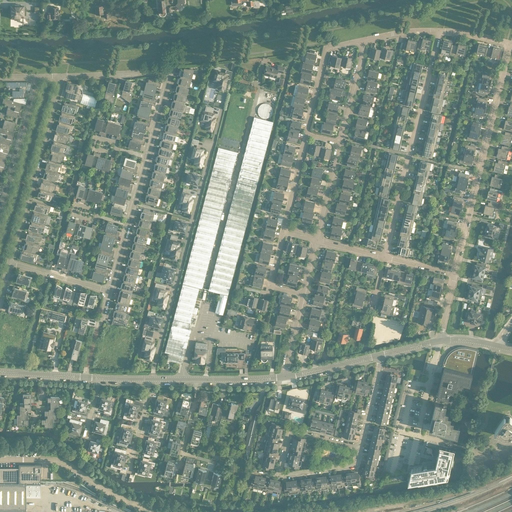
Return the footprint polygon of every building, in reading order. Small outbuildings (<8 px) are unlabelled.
[(158,0),(158,1),(158,9),(159,13),(159,14),(159,15),(160,16),(161,16),(162,16),(164,16),(165,15),(165,14),(166,13),(168,12),(167,8),(166,8),(165,5),(164,0),(163,0),(161,0),(158,0)] [(185,3),(184,0),(177,0),(177,3),(175,6),(179,9),(185,3)] [(253,8),(259,7),(259,0),(248,1),(248,7),(253,6),(253,8)] [(292,8),(301,7),(300,3),(285,6),(287,13),(293,11),(292,8)] [(105,15),(102,17),(106,23),(109,21),(112,19),(120,23),(124,15),(115,12),(115,4),(107,5),(107,12),(105,14),(105,15)] [(102,11),(102,6),(99,6),(99,5),(96,6),(95,6),(96,15),(103,14),(103,11),(102,11)] [(38,12),(38,7),(26,7),(23,7),(23,6),(11,6),(11,9),(8,9),(8,18),(14,18),(14,20),(20,20),(20,18),(23,18),(29,18),(29,20),(38,20),(38,12)] [(51,19),(58,19),(58,8),(50,8),(50,12),(51,12),(51,13),(46,13),(46,20),(51,20),(51,19)] [(432,40),(423,38),(422,43),(419,42),(417,49),(420,50),(421,49),(424,49),(425,50),(426,50),(429,51),(432,40)] [(417,42),(408,39),(407,44),(404,43),(403,50),(406,51),(406,50),(409,51),(410,51),(411,51),(414,52),(417,42)] [(453,42),(444,40),(441,53),(444,54),(445,55),(446,55),(452,56),(453,55),(454,47),(451,47),(453,42)] [(488,58),(489,51),(486,50),(487,46),(479,43),(476,54),(480,55),(481,55),(485,56),(484,58),(487,59),(488,58)] [(457,48),(454,47),(453,55),(456,55),(456,54),(460,55),(460,56),(461,55),(465,56),(467,46),(458,44),(457,48)] [(500,59),(502,49),(493,47),(492,51),(489,51),(488,58),(487,59),(486,60),(488,61),(489,58),(491,59),(491,57),(494,58),(495,59),(496,58),(500,59)] [(379,60),(380,58),(382,50),(381,50),(371,48),(369,57),(379,60)] [(390,60),(392,51),(393,51),(382,48),(381,50),(382,50),(380,58),(390,60)] [(314,65),(316,54),(307,52),(304,62),(312,64),(312,65),(314,65)] [(340,68),(341,66),(342,58),(332,56),(330,65),(340,68)] [(343,56),(342,58),(341,66),(351,68),(353,59),(343,56)] [(304,62),(303,62),(300,73),(302,73),(310,75),(310,74),(312,65),(312,64),(304,62)] [(411,69),(421,72),(423,65),(412,62),(413,62),(411,69)] [(265,69),(264,75),(276,78),(277,72),(283,73),(284,68),(278,66),(277,70),(271,68),(266,66),(265,68),(265,69)] [(181,70),(180,74),(179,75),(180,76),(180,78),(191,81),(192,82),(193,80),(191,80),(194,70),(193,69),(192,69),(191,69),(190,69),(189,69),(184,69),(183,71),(181,70)] [(421,72),(411,69),(409,76),(420,79),(419,79),(421,72)] [(440,69),(438,76),(449,78),(448,78),(450,71),(440,69),(439,69),(440,69)] [(224,88),(226,79),(229,79),(231,72),(226,70),(225,73),(215,70),(212,80),(217,81),(216,86),(218,87),(218,89),(223,91),(223,88),(224,88)] [(367,81),(368,81),(376,83),(379,72),(369,70),(367,81)] [(302,73),(299,83),(309,85),(311,75),(310,74),(310,75),(302,73)] [(483,77),(482,83),(491,86),(492,82),(491,81),(493,76),(483,74),(482,77),(483,77)] [(420,79),(409,76),(408,83),(407,83),(418,86),(419,79),(420,79)] [(449,78),(438,76),(436,83),(447,85),(448,78),(449,79),(449,78)] [(191,81),(180,78),(179,78),(177,81),(177,83),(178,84),(177,86),(188,89),(191,81)] [(336,78),(334,88),(334,89),(342,91),(343,91),(346,80),(336,78)] [(146,82),(144,89),(155,92),(157,86),(160,87),(161,83),(154,81),(154,79),(148,79),(147,82),(146,82)] [(125,81),(123,90),(122,94),(123,94),(122,97),(130,103),(135,84),(132,83),(132,82),(125,81)] [(365,91),(375,94),(378,83),(376,83),(368,81),(365,91)] [(28,82),(6,82),(6,88),(8,88),(8,89),(9,89),(9,88),(12,88),(12,97),(24,97),(24,91),(25,91),(28,82)] [(109,82),(106,91),(105,95),(106,95),(105,98),(113,104),(118,85),(115,84),(109,82)] [(418,86),(407,83),(408,83),(406,90),(416,93),(418,86)] [(447,85),(436,83),(435,90),(445,92),(447,85)] [(479,83),(478,89),(479,89),(478,92),(482,93),(485,94),(488,95),(489,89),(491,90),(491,86),(482,83),(479,83)] [(79,88),(67,84),(65,90),(68,91),(66,96),(81,101),(83,94),(82,94),(82,93),(82,92),(82,91),(82,90),(81,89),(80,88),(79,88)] [(177,86),(176,86),(175,91),(176,91),(175,94),(186,97),(188,97),(188,96),(187,96),(188,89),(177,86)] [(298,86),(296,96),(304,98),(304,99),(305,99),(308,88),(298,86)] [(342,91),(334,89),(334,88),(333,88),(330,99),(340,101),(342,91)] [(155,92),(144,89),(142,97),(143,97),(142,99),(155,102),(156,99),(153,98),(155,92)] [(416,93),(406,90),(404,97),(414,100),(416,93)] [(445,92),(435,90),(433,97),(443,99),(444,99),(443,99),(445,92),(445,93),(445,92)] [(186,97),(175,94),(174,93),(173,99),(174,99),(173,101),(173,102),(184,105),(186,105),(186,104),(185,103),(186,97)] [(365,94),(362,104),(362,105),(371,107),(372,107),(374,97),(365,94)] [(302,108),(304,99),(304,98),(296,96),(295,96),(292,106),(293,107),(302,109),(302,108)] [(414,100),(404,97),(402,104),(402,105),(413,107),(414,100)] [(443,99),(433,97),(431,104),(442,106),(443,99),(443,100),(443,99)] [(478,101),(476,107),(486,109),(487,105),(486,105),(488,100),(477,97),(476,100),(478,101)] [(8,106),(6,114),(17,117),(18,112),(19,112),(22,104),(3,98),(2,104),(4,105),(5,106),(5,105),(8,106)] [(155,102),(142,99),(142,101),(141,100),(139,108),(149,111),(150,111),(151,105),(154,106),(155,102)] [(184,105),(173,102),(173,101),(172,101),(170,107),(172,107),(171,109),(182,112),(183,113),(184,112),(182,111),(184,105)] [(336,114),(339,104),(334,103),(334,101),(331,101),(331,102),(329,102),(327,112),(328,113),(328,112),(336,114)] [(64,103),(64,105),(63,105),(61,111),(73,114),(74,113),(75,113),(76,112),(77,111),(78,106),(75,106),(69,104),(64,103)] [(359,115),(368,117),(371,107),(362,105),(362,104),(361,104),(359,115)] [(440,113),(442,106),(431,104),(430,111),(429,111),(440,114),(440,113)] [(301,119),(303,109),(302,108),(302,109),(293,107),(292,106),(287,105),(286,107),(289,108),(293,109),(291,117),(301,119)] [(397,112),(408,115),(409,108),(410,108),(399,105),(397,112)] [(213,129),(215,118),(213,117),(214,114),(212,113),(213,108),(206,107),(205,111),(202,111),(200,121),(206,122),(205,127),(207,128),(206,130),(211,131),(212,129),(213,129)] [(486,109),(476,107),(475,113),(473,113),(473,116),(483,119),(485,113),(486,109)] [(149,111),(139,108),(137,115),(138,116),(137,118),(150,121),(151,118),(148,117),(150,111),(149,111)] [(180,119),(182,112),(171,109),(170,109),(168,114),(169,115),(169,117),(180,120),(180,119)] [(6,114),(0,112),(0,118),(0,119),(1,120),(2,119),(4,120),(2,128),(13,131),(14,126),(16,126),(18,117),(17,117),(6,114)] [(74,121),(75,116),(62,112),(61,115),(60,115),(58,120),(71,124),(71,123),(72,123),(73,122),(74,122),(74,121)] [(336,114),(328,112),(328,113),(326,122),(325,123),(334,125),(335,125),(337,114),(336,114)] [(408,115),(397,112),(396,119),(406,122),(408,115)] [(441,123),(442,116),(443,116),(432,113),(431,120),(441,123)] [(178,127),(180,120),(169,117),(168,117),(166,122),(167,123),(167,125),(178,128),(179,129),(180,127),(178,127)] [(97,118),(96,123),(95,123),(95,124),(95,125),(94,125),(95,126),(95,125),(95,128),(94,129),(100,131),(99,134),(102,135),(106,122),(104,122),(104,120),(97,118)] [(232,204),(250,208),(272,122),(254,118),(232,204)] [(355,128),(356,129),(357,128),(365,130),(367,120),(358,118),(355,128)] [(505,120),(503,129),(511,130),(511,118),(508,118),(507,120),(505,120)] [(406,122),(396,119),(394,126),(404,129),(406,122)] [(135,121),(133,129),(144,132),(146,126),(149,127),(149,123),(137,120),(136,122),(135,121)] [(291,120),(289,130),(298,133),(301,122),(291,120)] [(441,123),(431,120),(429,127),(439,130),(441,123)] [(107,123),(106,122),(102,135),(105,136),(106,133),(112,134),(115,123),(108,121),(107,123)] [(481,129),(482,123),(471,121),(471,124),(472,124),(470,131),(480,133),(481,129)] [(59,122),(58,125),(57,124),(56,130),(68,133),(68,132),(69,132),(70,132),(71,131),(73,126),(59,122)] [(334,125),(325,123),(326,122),(324,122),(322,133),(331,135),(334,125)] [(121,125),(115,123),(112,134),(117,136),(116,139),(120,140),(123,127),(121,126),(121,125)] [(178,128),(167,125),(166,125),(164,130),(165,130),(164,133),(175,136),(177,136),(177,135),(176,135),(178,128)] [(404,129),(394,126),(392,133),(403,136),(404,129)] [(13,131),(2,128),(0,127),(0,133),(0,134),(0,142),(9,145),(11,140),(12,140),(14,131),(13,131)] [(439,130),(429,127),(428,127),(429,127),(427,134),(438,137),(437,137),(439,130)] [(354,139),(364,141),(366,131),(365,130),(357,128),(356,129),(354,139)] [(144,132),(133,129),(131,136),(132,137),(132,138),(144,142),(145,139),(142,138),(144,132)] [(298,133),(289,130),(286,141),(296,143),(298,133)] [(480,133),(470,131),(469,137),(468,137),(467,140),(478,142),(479,137),(480,133)] [(56,132),(56,134),(55,134),(54,136),(53,139),(65,143),(66,142),(67,142),(68,141),(69,140),(70,135),(56,132)] [(175,136),(164,133),(163,132),(162,136),(162,138),(163,138),(162,140),(162,141),(173,144),(175,144),(175,143),(174,142),(175,136)] [(506,135),(502,134),(500,143),(510,145),(511,142),(511,141),(511,140),(511,137),(511,133),(507,132),(506,135)] [(403,136),(392,133),(391,140),(401,143),(402,136),(403,136)] [(438,137),(427,134),(426,141),(425,141),(436,144),(437,137),(438,137)] [(144,142),(132,138),(131,140),(130,140),(128,147),(132,149),(133,150),(134,150),(135,150),(134,150),(135,149),(139,150),(140,144),(143,145),(144,142)] [(173,144),(162,141),(162,140),(161,140),(160,146),(161,146),(160,148),(171,151),(173,152),(173,151),(171,150),(173,144)] [(401,143),(391,140),(390,140),(391,140),(389,147),(389,148),(399,150),(400,150),(399,150),(401,143)] [(54,141),(53,144),(52,144),(50,149),(63,152),(64,152),(65,151),(66,150),(67,145),(54,141)] [(436,144),(425,141),(426,141),(424,148),(434,151),(436,144)] [(0,142),(0,157),(5,159),(5,158),(7,153),(8,154),(10,145),(9,145),(0,142)] [(286,144),(283,154),(293,156),(295,146),(286,144)] [(309,153),(319,156),(321,147),(322,146),(311,144),(309,153)] [(359,158),(362,148),(352,145),(350,155),(350,156),(358,158),(359,158)] [(466,148),(465,154),(474,157),(475,153),(476,147),(475,147),(470,146),(466,145),(465,148),(466,148)] [(503,149),(499,148),(497,157),(507,159),(508,156),(509,155),(508,154),(509,151),(510,151),(511,148),(504,146),(503,149)] [(201,165),(204,154),(202,153),(203,150),(194,147),(191,157),(195,158),(194,163),(196,164),(195,166),(200,167),(201,165)] [(221,214),(237,155),(237,152),(218,147),(217,149),(202,209),(221,214)] [(332,150),(321,147),(319,156),(319,157),(329,159),(332,150)] [(171,151),(160,148),(159,148),(157,153),(159,154),(158,156),(169,159),(170,160),(171,158),(169,158),(171,151)] [(434,151),(424,148),(422,155),(432,158),(433,158),(432,158),(434,151)] [(51,151),(50,154),(49,153),(48,159),(60,162),(60,161),(61,161),(62,161),(63,160),(63,159),(65,155),(51,151)] [(87,154),(87,155),(86,158),(86,157),(86,158),(85,158),(85,159),(85,160),(86,160),(84,164),(84,165),(91,167),(92,165),(93,166),(97,153),(94,152),(93,155),(87,154)] [(105,158),(99,157),(100,154),(97,153),(93,166),(95,166),(95,168),(102,169),(105,159),(105,158)] [(386,160),(396,162),(398,155),(388,153),(387,153),(388,153),(386,160)] [(293,156),(283,154),(281,165),(290,167),(293,156)] [(473,161),(474,157),(465,154),(463,160),(459,160),(459,163),(472,166),(473,160),(473,161)] [(356,168),(358,158),(350,156),(350,155),(349,155),(346,166),(356,168)] [(169,159),(158,156),(157,156),(155,161),(156,162),(156,164),(167,167),(168,168),(169,166),(167,166),(169,159)] [(110,160),(105,158),(105,159),(102,169),(109,171),(109,170),(111,171),(114,158),(111,157),(110,160)] [(130,159),(125,157),(123,165),(124,165),(124,167),(136,171),(137,167),(134,167),(136,160),(132,159),(131,158),(130,158),(129,158),(130,158),(130,159)] [(396,162),(386,160),(384,167),(395,169),(394,169),(396,162)] [(431,163),(421,160),(420,161),(421,161),(419,168),(429,170),(430,170),(429,170),(431,163)] [(500,163),(495,162),(493,171),(503,174),(504,170),(505,169),(505,168),(505,165),(507,165),(507,162),(500,160),(500,163)] [(48,161),(48,163),(47,163),(45,168),(57,172),(57,171),(58,171),(59,171),(60,170),(61,169),(62,164),(48,161)] [(165,175),(167,167),(156,164),(155,164),(153,169),(154,169),(154,172),(165,175)] [(311,177),(312,177),(321,179),(323,169),(314,166),(311,177)] [(136,171),(124,167),(123,169),(122,169),(120,176),(130,179),(131,179),(132,173),(135,174),(136,171)] [(395,169),(384,167),(383,174),(382,174),(393,176),(394,169),(395,169)] [(290,170),(281,168),(278,178),(288,180),(290,170)] [(429,170),(419,168),(418,175),(417,175),(428,177),(429,170)] [(343,179),(344,180),(344,179),(353,181),(355,171),(346,169),(343,179)] [(46,170),(45,173),(44,172),(42,178),(55,181),(55,180),(56,181),(57,180),(58,179),(59,174),(46,170)] [(163,181),(165,175),(154,172),(152,171),(151,177),(152,177),(151,179),(151,180),(162,183),(164,183),(164,182),(163,181)] [(468,180),(470,175),(457,172),(456,176),(457,176),(456,181),(458,182),(468,184),(469,180),(468,180)] [(197,184),(199,177),(198,177),(198,176),(193,174),(192,175),(187,174),(185,182),(197,184)] [(393,176),(382,174),(383,174),(381,181),(391,183),(392,183),(391,183),(393,176)] [(428,177),(417,175),(416,182),(426,184),(428,177)] [(503,180),(504,176),(497,175),(496,177),(492,176),(490,185),(500,188),(501,184),(502,183),(501,182),(502,179),(503,180)] [(130,179),(120,176),(118,183),(119,184),(119,186),(131,189),(132,186),(129,185),(131,179),(130,179)] [(312,177),(310,187),(318,189),(319,190),(322,179),(321,179),(312,177)] [(288,180),(278,178),(276,189),(285,191),(288,180)] [(162,183),(151,180),(151,179),(150,179),(149,185),(150,185),(149,187),(160,191),(162,191),(162,190),(161,189),(162,183)] [(351,192),(354,182),(353,181),(344,179),(344,180),(342,190),(351,192)] [(43,180),(42,182),(41,182),(40,188),(52,191),(52,190),(53,190),(54,190),(55,189),(55,188),(57,184),(43,180)] [(391,183),(381,181),(379,188),(389,190),(391,183)] [(426,184),(416,182),(414,189),(424,191),(426,184)] [(467,188),(468,184),(458,182),(457,188),(455,188),(455,191),(465,194),(466,188),(467,188)] [(83,202),(87,190),(85,189),(85,188),(78,186),(77,191),(77,190),(76,190),(76,191),(76,192),(76,193),(77,193),(76,196),(75,197),(81,198),(80,201),(83,202)] [(131,189),(119,186),(118,187),(117,187),(115,194),(125,197),(126,197),(127,192),(130,192),(131,189)] [(160,191),(149,187),(148,187),(147,192),(148,193),(147,195),(158,198),(160,191)] [(318,189),(310,187),(309,187),(306,197),(316,200),(318,189)] [(389,190),(379,188),(378,195),(377,195),(388,198),(388,197),(389,190)] [(490,191),(488,191),(486,199),(497,202),(497,198),(498,198),(498,197),(498,194),(501,194),(502,191),(490,188),(490,191)] [(40,189),(40,192),(39,192),(38,194),(37,197),(49,201),(49,200),(50,200),(51,199),(52,199),(53,198),(54,193),(40,189)] [(89,190),(87,190),(83,202),(86,203),(87,200),(93,202),(96,191),(89,189),(89,190)] [(190,210),(193,199),(190,198),(191,195),(189,194),(190,190),(184,189),(183,192),(182,192),(179,202),(183,203),(182,208),(184,209),(184,211),(188,212),(189,210),(190,210)] [(424,191),(414,189),(412,196),(423,198),(424,191)] [(103,193),(96,191),(93,202),(98,203),(97,206),(101,207),(104,194),(102,194),(103,193)] [(274,191),(272,202),(281,204),(284,194),(274,191)] [(348,206),(351,195),(341,193),(339,203),(338,203),(347,205),(347,206),(348,206)] [(125,197),(115,194),(113,202),(114,202),(113,204),(126,208),(127,204),(124,204),(126,197),(125,197)] [(156,206),(158,198),(147,195),(146,195),(144,200),(146,201),(145,203),(156,206)] [(423,198),(412,196),(411,203),(410,203),(421,206),(421,205),(423,198)] [(454,199),(452,206),(462,208),(463,204),(464,198),(453,196),(453,199),(454,199)] [(378,204),(389,206),(390,199),(391,200),(391,199),(380,197),(378,204)] [(303,211),(304,211),(313,213),(313,212),(315,202),(306,200),(303,211)] [(37,202),(36,205),(35,205),(34,207),(33,210),(46,214),(46,213),(47,213),(48,212),(49,211),(50,206),(37,202)] [(281,204),(272,202),(269,212),(279,214),(281,204)] [(335,213),(344,216),(347,206),(347,205),(338,203),(339,203),(337,203),(335,213)] [(408,204),(406,210),(416,213),(418,206),(407,203),(408,204)] [(495,212),(494,211),(495,207),(496,208),(497,204),(496,204),(490,203),(489,206),(485,205),(483,213),(489,215),(488,218),(492,219),(494,219),(496,217),(496,216),(496,214),(494,213),(494,212),(495,212)] [(126,208),(113,204),(113,206),(112,206),(109,213),(114,214),(114,215),(115,215),(116,215),(117,216),(116,215),(120,216),(122,210),(125,211),(126,208)] [(231,204),(220,245),(208,290),(219,293),(214,312),(220,314),(222,315),(250,209),(231,204)] [(389,206),(378,204),(377,211),(387,213),(389,206)] [(462,208),(452,206),(451,212),(450,211),(449,215),(459,217),(461,212),(462,208)] [(143,209),(142,212),(141,212),(140,217),(141,218),(141,217),(152,221),(154,214),(155,214),(156,213),(154,213),(143,209)] [(202,209),(164,353),(181,357),(189,326),(199,288),(201,289),(220,218),(221,214),(202,209)] [(416,213),(406,210),(404,217),(414,220),(416,213)] [(304,211),(302,221),(311,223),(314,213),(313,212),(313,213),(304,211)] [(387,213),(377,211),(375,218),(385,220),(387,213),(387,214),(387,213)] [(34,212),(33,215),(32,214),(31,220),(43,223),(43,222),(44,222),(45,222),(46,221),(48,216),(34,212)] [(332,227),(333,227),(341,229),(344,219),(334,216),(332,227)] [(141,217),(141,218),(140,220),(139,220),(138,225),(139,225),(150,228),(152,222),(153,222),(153,221),(152,221),(141,217)] [(414,220),(404,217),(404,218),(402,224),(413,227),(414,220)] [(268,218),(265,229),(275,231),(277,220),(268,218)] [(385,220),(375,218),(373,225),(384,227),(385,220)] [(69,221),(68,222),(67,225),(67,226),(66,227),(66,228),(66,227),(67,227),(66,232),(73,234),(73,233),(75,233),(78,221),(75,220),(74,223),(69,221)] [(448,223),(447,229),(456,232),(457,228),(458,222),(448,220),(447,223),(448,223)] [(78,221),(75,233),(77,234),(76,235),(83,237),(86,227),(86,226),(80,224),(81,221),(78,221)] [(184,232),(186,224),(186,223),(182,222),(181,223),(175,221),(172,231),(179,233),(180,230),(184,232)] [(31,222),(31,224),(30,224),(29,226),(28,230),(40,233),(40,232),(41,232),(42,232),(43,231),(44,230),(45,225),(31,222)] [(111,224),(107,223),(105,231),(106,231),(105,233),(118,236),(119,233),(116,232),(118,226),(114,225),(114,224),(113,224),(112,224),(111,223),(111,224),(112,224),(111,224)] [(92,224),(92,227),(86,226),(86,227),(83,237),(90,239),(90,237),(92,238),(96,225),(92,224)] [(413,227),(402,224),(401,231),(400,231),(411,234),(413,227)] [(485,236),(494,238),(496,226),(494,226),(494,225),(493,225),(487,224),(485,236)] [(151,229),(150,228),(139,225),(138,228),(137,227),(135,233),(136,233),(148,236),(149,230),(151,230),(151,229)] [(384,227),(373,225),(372,232),(382,234),(383,227),(384,228),(384,227)] [(330,238),(340,240),(342,229),(341,229),(333,227),(330,238)] [(275,231),(265,229),(263,239),(272,241),(275,231)] [(456,232),(447,229),(445,235),(444,235),(443,238),(454,241),(455,235),(455,236),(456,232)] [(29,231),(28,234),(27,234),(25,239),(38,243),(38,242),(39,242),(40,241),(41,240),(42,235),(29,231)] [(411,234),(400,231),(401,232),(399,238),(409,241),(411,234)] [(382,234),(372,232),(370,239),(377,241),(381,242),(381,241),(380,241),(382,234)] [(104,234),(102,242),(111,244),(113,245),(114,239),(117,240),(118,236),(105,233),(105,235),(104,234)] [(149,237),(148,236),(136,233),(136,235),(135,235),(133,241),(134,241),(145,244),(147,237),(149,238),(149,237)] [(177,258),(180,247),(178,246),(179,242),(176,242),(177,237),(171,235),(170,240),(167,239),(165,249),(171,251),(170,256),(172,256),(171,259),(176,260),(177,258)] [(370,239),(367,238),(365,245),(365,246),(369,247),(369,246),(376,248),(377,241),(370,239)] [(409,241),(399,238),(397,245),(397,246),(400,246),(408,248),(409,241)] [(26,241),(25,244),(24,243),(24,245),(23,249),(35,252),(35,251),(36,251),(37,251),(38,250),(40,245),(26,241)] [(134,241),(134,243),(133,243),(131,248),(132,249),(143,252),(145,245),(147,246),(147,244),(145,244),(134,241)] [(296,253),(298,245),(298,244),(288,241),(286,247),(284,247),(283,250),(295,253),(296,253)] [(111,244),(102,242),(99,249),(101,249),(100,251),(113,255),(114,252),(111,251),(113,245),(111,244)] [(263,242),(260,252),(270,255),(272,244),(263,242)] [(451,251),(453,246),(449,245),(450,243),(446,242),(445,244),(442,243),(441,246),(442,247),(441,253),(451,255),(452,251),(451,251)] [(308,248),(298,245),(296,253),(295,253),(295,255),(306,257),(308,248)] [(411,256),(413,249),(408,248),(400,246),(399,253),(398,253),(401,254),(405,255),(404,256),(408,257),(409,256),(411,256)] [(493,249),(483,247),(482,250),(481,250),(479,255),(479,256),(481,256),(480,260),(490,262),(491,258),(492,258),(493,257),(493,255),(493,254),(492,254),(493,249)] [(132,249),(131,251),(130,251),(129,256),(130,257),(130,256),(141,260),(143,260),(145,252),(143,252),(132,249)] [(327,250),(325,261),(333,263),(334,263),(337,253),(327,250)] [(23,251),(23,253),(22,253),(20,258),(32,262),(32,261),(33,261),(34,261),(35,260),(36,259),(37,254),(23,251)] [(113,255),(100,251),(100,253),(98,253),(96,260),(106,263),(107,263),(109,257),(112,258),(113,255)] [(270,255),(260,252),(258,263),(267,265),(270,255)] [(451,255),(441,253),(439,259),(438,259),(437,262),(448,265),(449,259),(450,259),(451,255)] [(59,256),(58,260),(57,259),(58,259),(57,259),(57,260),(57,261),(57,262),(57,264),(56,265),(56,266),(62,267),(61,270),(64,271),(68,259),(66,258),(66,257),(59,255),(59,256)] [(141,260),(130,256),(130,257),(129,259),(128,259),(127,264),(128,264),(139,267),(141,260)] [(69,259),(68,259),(64,271),(67,272),(68,269),(74,271),(77,260),(70,258),(69,259)] [(360,261),(355,260),(355,259),(351,258),(349,268),(355,270),(355,271),(358,272),(360,261)] [(83,262),(77,260),(74,271),(79,272),(78,275),(82,276),(85,263),(83,263),(83,262)] [(106,263),(96,260),(94,268),(96,268),(95,270),(108,273),(109,270),(106,269),(107,263),(106,263)] [(321,271),(322,271),(331,273),(333,263),(325,261),(323,260),(321,271)] [(365,262),(360,261),(358,272),(361,272),(361,271),(367,273),(369,263),(366,262),(365,262)] [(170,280),(171,275),(172,275),(174,270),(173,270),(173,269),(170,268),(171,265),(164,263),(160,277),(170,280)] [(369,263),(367,273),(367,275),(373,276),(373,278),(375,278),(376,277),(376,276),(379,265),(373,264),(369,263)] [(484,273),(486,265),(477,263),(476,265),(475,265),(474,271),(484,273)] [(128,264),(127,267),(126,266),(125,272),(126,272),(137,275),(139,269),(140,269),(140,268),(139,267),(128,264)] [(288,274),(289,274),(297,276),(300,266),(290,264),(288,274)] [(256,265),(254,276),(263,278),(266,267),(256,265)] [(385,267),(385,268),(383,278),(386,278),(386,277),(393,279),(395,269),(391,268),(385,267)] [(401,284),(404,272),(399,270),(395,269),(393,279),(398,280),(397,283),(401,284)] [(108,273),(95,270),(95,272),(93,271),(91,279),(96,280),(96,281),(95,281),(96,281),(97,281),(98,281),(98,282),(98,281),(102,282),(104,276),(107,277),(108,273)] [(320,281),(329,284),(332,273),(331,273),(322,271),(320,281)] [(482,282),(484,273),(474,271),(472,277),(473,278),(473,279),(476,280),(476,281),(482,282)] [(126,272),(125,274),(124,274),(123,276),(122,280),(123,280),(135,283),(136,276),(138,277),(138,276),(137,275),(126,272)] [(410,287),(413,273),(409,272),(409,273),(404,272),(401,284),(410,287)] [(29,281),(30,281),(32,277),(19,274),(18,277),(17,276),(15,282),(22,284),(27,287),(28,285),(29,281)] [(289,274),(286,285),(296,287),(299,276),(297,276),(289,274)] [(251,275),(249,285),(261,288),(263,278),(254,276),(251,275)] [(442,288),(444,279),(434,277),(432,283),(434,283),(432,289),(442,292),(443,288),(442,288)] [(137,284),(136,283),(135,283),(123,280),(123,282),(122,282),(120,288),(121,288),(132,291),(135,292),(137,284)] [(56,284),(56,286),(53,296),(58,298),(58,299),(61,301),(62,301),(63,299),(65,290),(61,289),(62,287),(56,284)] [(165,306),(168,295),(165,294),(166,290),(164,290),(165,286),(156,284),(152,297),(158,299),(157,304),(159,304),(159,307),(164,308),(164,306),(165,306)] [(319,284),(316,295),(325,297),(326,297),(328,287),(319,284)] [(480,295),(482,287),(472,285),(471,286),(470,286),(469,292),(480,295)] [(66,287),(65,288),(65,290),(63,299),(68,300),(67,302),(70,304),(71,305),(75,292),(71,291),(71,290),(66,287)] [(357,291),(355,297),(365,299),(366,295),(367,290),(357,287),(356,290),(357,291)] [(23,301),(24,299),(25,295),(27,295),(28,292),(15,288),(14,291),(13,291),(11,296),(19,298),(18,298),(23,301)] [(130,299),(132,292),(132,291),(121,288),(121,290),(120,290),(118,295),(130,299)] [(438,301),(440,295),(441,296),(442,292),(432,289),(431,296),(429,295),(429,299),(438,301)] [(78,303),(83,305),(86,296),(87,292),(80,292),(80,294),(76,293),(73,304),(74,304),(77,304),(78,304),(78,303)] [(482,295),(480,295),(469,292),(467,298),(470,299),(470,300),(477,302),(478,299),(480,299),(482,295)] [(313,305),(322,307),(325,297),(316,295),(315,294),(313,305)] [(395,296),(386,294),(385,294),(383,299),(382,303),(392,306),(393,299),(395,300),(395,296)] [(89,297),(86,296),(83,305),(82,306),(84,307),(87,307),(88,306),(93,307),(96,297),(96,295),(90,295),(89,297)] [(128,306),(130,299),(118,295),(117,299),(117,301),(118,301),(117,303),(128,306)] [(280,306),(281,306),(290,308),(292,297),(283,295),(280,306)] [(245,297),(243,304),(246,305),(256,308),(259,298),(248,296),(248,297),(245,297)] [(365,299),(355,297),(354,303),(353,303),(352,306),(363,308),(364,303),(365,299)] [(259,298),(256,308),(267,310),(269,301),(259,298)] [(19,315),(20,314),(21,309),(23,309),(24,306),(11,302),(10,305),(9,305),(8,310),(15,312),(14,313),(19,315)] [(126,313),(128,306),(117,303),(116,303),(114,308),(116,309),(115,311),(127,315),(128,313),(126,313)] [(390,312),(392,306),(382,303),(381,307),(382,307),(380,313),(391,315),(392,312),(390,312)] [(281,306),(279,316),(287,318),(288,318),(291,308),(290,308),(281,306)] [(419,322),(419,323),(420,324),(422,324),(423,324),(424,324),(425,325),(427,326),(427,325),(428,325),(429,324),(429,322),(431,313),(433,314),(437,315),(439,309),(434,308),(434,310),(432,309),(423,307),(420,319),(419,320),(419,322)] [(309,319),(311,319),(319,321),(319,320),(322,310),(312,308),(309,319)] [(473,324),(476,313),(476,311),(471,310),(470,313),(469,313),(467,320),(471,321),(470,323),(473,324)] [(129,315),(127,315),(115,311),(114,311),(112,316),(113,316),(112,323),(118,325),(118,323),(123,324),(125,319),(128,320),(129,315)] [(159,327),(161,319),(161,318),(155,317),(155,318),(152,317),(153,312),(148,311),(147,316),(150,317),(148,324),(159,327)] [(52,312),(50,318),(60,321),(58,328),(62,329),(64,322),(66,316),(52,312)] [(480,316),(481,314),(476,313),(473,324),(476,324),(476,323),(480,324),(482,316),(480,316)] [(76,318),(74,325),(79,327),(77,332),(83,334),(87,321),(83,320),(84,317),(76,315),(76,318)] [(287,318),(279,316),(278,315),(275,326),(285,328),(287,318)] [(249,318),(241,316),(238,328),(246,330),(247,325),(249,325),(249,326),(254,327),(256,321),(249,319),(249,318)] [(353,318),(351,325),(363,328),(365,321),(353,318)] [(308,329),(318,331),(320,321),(319,320),(319,321),(311,319),(308,329)] [(383,336),(398,333),(397,329),(395,329),(394,326),(387,328),(385,322),(381,323),(383,336)] [(356,327),(353,339),(360,340),(363,328),(356,327)] [(41,343),(41,346),(42,347),(43,347),(42,348),(46,349),(46,348),(50,349),(51,346),(53,347),(54,342),(53,341),(55,335),(46,333),(44,339),(43,343),(41,343)] [(349,335),(340,333),(339,333),(339,336),(339,337),(338,341),(339,342),(341,343),(342,342),(346,343),(346,340),(348,341),(349,335)] [(152,358),(155,347),(152,346),(153,342),(151,342),(152,338),(146,336),(145,340),(144,340),(141,350),(145,351),(144,356),(146,356),(146,359),(150,360),(151,358),(152,358)] [(76,360),(81,341),(75,339),(75,340),(76,340),(71,358),(76,360)] [(312,339),(310,345),(311,345),(310,349),(320,351),(322,341),(312,339)] [(195,342),(194,354),(194,358),(196,358),(196,362),(204,363),(204,359),(205,359),(206,343),(195,342)] [(308,355),(310,349),(311,345),(310,345),(300,343),(298,352),(308,355)] [(273,359),(273,346),(261,346),(261,359),(262,360),(262,361),(263,362),(264,362),(265,362),(266,362),(267,361),(267,360),(268,359),(273,359)] [(442,367),(444,368),(437,396),(445,398),(448,399),(450,392),(453,392),(454,389),(458,390),(459,386),(462,387),(463,384),(470,385),(473,374),(469,373),(471,365),(473,365),(476,351),(467,349),(464,348),(461,348),(458,349),(455,350),(452,352),(450,354),(448,356),(446,359),(445,362),(445,364),(443,363),(442,367)] [(237,354),(225,353),(224,362),(229,362),(237,362),(237,359),(240,359),(240,354),(237,354)] [(391,373),(390,375),(388,374),(387,377),(386,377),(386,379),(386,380),(396,382),(397,377),(395,376),(395,374),(391,373)] [(363,382),(360,382),(358,381),(358,383),(355,382),(354,388),(353,392),(355,393),(360,395),(363,382)] [(368,383),(363,382),(360,395),(365,396),(365,395),(368,396),(369,391),(370,386),(368,385),(368,383)] [(337,398),(342,399),(345,387),(340,386),(339,388),(337,387),(336,392),(335,397),(337,397),(337,398)] [(350,388),(345,387),(342,399),(347,400),(349,400),(350,396),(351,396),(352,391),(349,390),(350,388)] [(326,391),(324,390),(321,390),(321,392),(318,391),(317,397),(316,401),(319,402),(324,403),(326,391)] [(331,392),(326,391),(324,403),(328,405),(329,404),(331,405),(332,400),(333,395),(331,394),(331,392)] [(34,402),(34,398),(31,398),(31,394),(23,394),(23,403),(30,403),(30,402),(34,402)] [(290,396),(288,406),(290,406),(290,410),(298,412),(299,409),(305,410),(306,405),(303,404),(305,400),(290,396)] [(58,406),(58,397),(50,397),(47,397),(47,402),(48,402),(48,406),(55,406),(58,406)] [(111,410),(109,409),(111,401),(101,398),(99,408),(104,410),(104,413),(110,414),(111,410)] [(269,407),(268,410),(274,412),(278,413),(279,409),(278,409),(278,408),(280,401),(276,400),(276,399),(275,398),(274,398),(273,398),(273,399),(272,399),(271,402),(269,407)] [(139,405),(133,404),(129,403),(130,400),(126,399),(125,404),(129,405),(127,409),(137,412),(139,405)] [(157,399),(155,405),(161,407),(165,408),(166,404),(170,405),(171,400),(167,399),(166,402),(163,401),(157,399)] [(187,414),(189,404),(190,401),(183,399),(179,412),(187,414)] [(209,401),(201,399),(198,413),(205,415),(209,401)] [(76,408),(73,407),(72,412),(78,414),(79,411),(85,412),(87,403),(78,400),(76,408)] [(31,411),(31,408),(31,406),(30,406),(30,403),(23,403),(20,403),(20,415),(27,415),(27,411),(31,411)] [(221,417),(224,408),(224,407),(220,406),(221,406),(218,405),(218,404),(212,403),(207,424),(210,425),(212,420),(217,422),(217,420),(220,421),(219,425),(221,417)] [(235,412),(237,404),(231,403),(230,404),(228,404),(227,409),(224,408),(221,417),(225,418),(225,419),(227,420),(228,415),(233,416),(232,419),(233,419),(234,412),(235,412)] [(246,450),(250,451),(261,403),(260,405),(259,406),(258,407),(257,409),(255,411),(255,413),(254,414),(253,415),(252,421),(251,421),(250,423),(249,425),(248,427),(248,429),(247,432),(247,433),(247,435),(246,438),(246,440),(246,443),(246,445),(246,447),(246,450)] [(436,403),(431,424),(429,431),(457,438),(460,427),(453,425),(454,422),(450,421),(451,417),(448,416),(449,413),(445,412),(447,405),(443,404),(436,403)] [(154,412),(153,415),(162,417),(163,415),(167,416),(168,413),(164,412),(165,408),(161,407),(155,405),(153,411),(154,412)] [(55,417),(55,406),(48,406),(48,411),(44,411),(44,415),(45,415),(45,418),(55,417)] [(350,410),(348,416),(358,418),(359,415),(360,415),(361,409),(360,409),(357,408),(355,408),(354,411),(350,410)] [(137,412),(127,409),(126,413),(124,412),(123,418),(133,421),(134,418),(136,418),(137,412)] [(284,411),(283,418),(289,420),(291,413),(284,411)] [(28,424),(28,420),(27,420),(27,415),(20,415),(17,415),(17,425),(25,425),(25,424),(28,424)] [(511,417),(510,416),(509,416),(508,415),(507,415),(506,415),(506,416),(505,416),(504,417),(494,431),(495,432),(496,433),(497,434),(498,435),(499,435),(500,436),(502,436),(503,437),(504,437),(505,437),(506,438),(507,438),(508,438),(509,437),(511,437),(511,417)] [(55,424),(55,418),(55,417),(45,418),(45,419),(41,419),(41,424),(44,424),(44,427),(52,427),(52,424),(55,424)] [(387,419),(378,417),(377,419),(376,419),(376,421),(376,422),(381,423),(381,424),(384,425),(384,424),(386,424),(387,419)] [(68,423),(65,435),(72,437),(73,433),(79,435),(81,425),(81,424),(82,422),(70,419),(69,424),(68,423)] [(105,426),(107,426),(108,421),(100,419),(100,422),(95,421),(93,431),(102,434),(105,426)] [(151,419),(150,426),(159,428),(160,424),(164,425),(165,422),(159,420),(159,421),(151,419)] [(177,420),(174,433),(182,435),(185,422),(177,420)] [(270,426),(269,431),(281,434),(283,429),(281,428),(281,426),(275,424),(275,423),(272,422),(271,426),(270,426)] [(334,424),(328,423),(326,432),(329,433),(329,434),(333,435),(334,429),(332,429),(334,424)] [(122,424),(121,427),(123,428),(121,434),(131,436),(133,430),(131,429),(132,426),(130,426),(126,425),(122,424)] [(159,428),(150,426),(148,432),(156,434),(156,435),(161,436),(162,433),(158,432),(159,428)] [(193,429),(190,442),(198,444),(201,431),(193,429)] [(281,434),(269,431),(268,435),(268,436),(268,438),(278,440),(278,438),(280,438),(281,436),(281,434)] [(386,434),(384,434),(374,432),(373,434),(372,436),(373,437),(382,439),(385,440),(386,434)] [(118,439),(116,445),(124,447),(124,444),(127,445),(128,442),(129,442),(131,436),(121,434),(120,439),(118,439)] [(297,437),(296,439),(294,439),(293,444),(305,447),(306,442),(306,439),(297,437)] [(278,440),(268,438),(267,440),(266,445),(278,448),(279,443),(277,443),(278,440)] [(99,445),(102,445),(103,441),(97,439),(96,442),(90,441),(88,450),(97,453),(99,445)] [(146,440),(144,446),(154,449),(155,445),(159,446),(160,442),(158,442),(155,441),(154,441),(154,442),(146,440)] [(172,441),(169,454),(176,456),(180,443),(172,441)] [(305,447),(293,444),(292,449),(294,449),(293,451),(303,454),(303,451),(304,451),(305,447)] [(278,448),(266,445),(264,450),(265,450),(264,453),(274,455),(275,453),(277,453),(278,448)] [(154,449),(144,446),(143,452),(150,454),(150,455),(156,457),(157,453),(153,452),(154,449)] [(411,473),(409,479),(411,479),(410,482),(411,482),(419,481),(418,483),(426,482),(448,478),(450,468),(452,460),(455,449),(452,449),(447,448),(441,446),(440,446),(437,457),(437,458),(435,465),(434,465),(433,465),(424,467),(422,467),(413,469),(412,473),(411,473)] [(116,452),(115,458),(125,460),(126,454),(125,454),(126,451),(115,448),(114,451),(116,452)] [(303,454),(293,451),(293,454),(291,453),(289,458),(302,461),(303,456),(302,456),(303,454)] [(274,455),(264,453),(264,455),(263,455),(262,460),(274,463),(276,458),(274,457),(274,455)] [(125,460),(115,458),(113,464),(111,463),(110,467),(121,469),(122,466),(123,467),(125,460)] [(161,471),(160,476),(171,478),(171,477),(172,473),(173,468),(174,466),(175,463),(173,463),(174,460),(165,458),(163,464),(166,465),(165,467),(162,467),(162,470),(165,471),(164,472),(161,471)] [(302,461),(289,458),(288,463),(290,464),(290,466),(296,468),(299,469),(300,466),(301,466),(302,461)] [(141,460),(139,467),(149,469),(150,465),(154,466),(155,463),(149,461),(148,462),(141,460)] [(274,463),(262,460),(261,465),(261,468),(264,469),(264,468),(270,470),(271,467),(273,468),(274,463)] [(184,467),(182,475),(189,477),(190,477),(192,477),(195,465),(195,464),(193,463),(193,464),(189,463),(185,462),(185,465),(184,467)] [(18,468),(0,468),(0,511),(22,511),(22,510),(25,510),(25,511),(26,511),(26,484),(40,484),(40,465),(19,465),(19,468),(18,468)] [(149,469),(139,467),(137,473),(145,475),(145,476),(151,477),(152,474),(148,473),(149,469)] [(195,481),(202,483),(201,485),(205,486),(207,479),(203,479),(205,471),(206,471),(206,470),(204,470),(205,469),(200,468),(200,469),(198,468),(198,469),(197,473),(196,472),(195,477),(196,477),(196,478),(195,481)] [(375,471),(365,468),(365,471),(364,471),(363,475),(369,477),(369,475),(374,476),(375,471)] [(208,480),(206,487),(210,488),(211,485),(218,487),(217,486),(218,483),(219,483),(221,478),(219,478),(220,474),(221,475),(221,474),(213,472),(213,473),(211,481),(210,480),(208,480)] [(356,472),(354,473),(351,473),(353,486),(358,485),(357,484),(361,484),(360,480),(360,481),(359,474),(356,475),(356,472)] [(351,473),(348,474),(346,474),(346,475),(346,476),(344,476),(345,486),(347,486),(348,486),(353,486),(351,473)] [(341,474),(339,475),(336,475),(338,488),(343,487),(345,486),(344,476),(341,477),(341,474)] [(336,475),(331,476),(331,477),(331,478),(329,478),(330,488),(333,488),(338,488),(336,475)] [(261,477),(258,476),(256,476),(255,478),(253,477),(251,483),(250,483),(250,487),(253,488),(258,489),(261,477)] [(266,478),(261,477),(258,489),(263,490),(265,491),(268,481),(265,480),(266,478)] [(321,477),(318,478),(316,478),(316,480),(314,480),(315,490),(318,490),(323,490),(321,477)] [(326,479),(326,478),(326,477),(321,477),(323,490),(328,489),(330,488),(329,478),(326,479)] [(270,479),(270,480),(270,481),(268,481),(265,491),(268,491),(267,492),(272,493),(275,480),(270,479)] [(306,479),(303,480),(301,480),(302,482),(299,482),(300,492),(303,492),(308,492),(306,479)] [(311,479),(306,479),(308,492),(313,491),(315,490),(314,480),(312,481),(311,479)] [(280,482),(275,480),(272,493),(277,494),(277,493),(280,494),(282,484),(280,484),(280,482)] [(291,481),(289,482),(286,482),(287,484),(284,484),(285,494),(288,494),(288,495),(293,494),(291,481)] [(297,483),(297,482),(296,481),(291,481),(293,494),(298,493),(300,492),(299,482),(297,483)]
